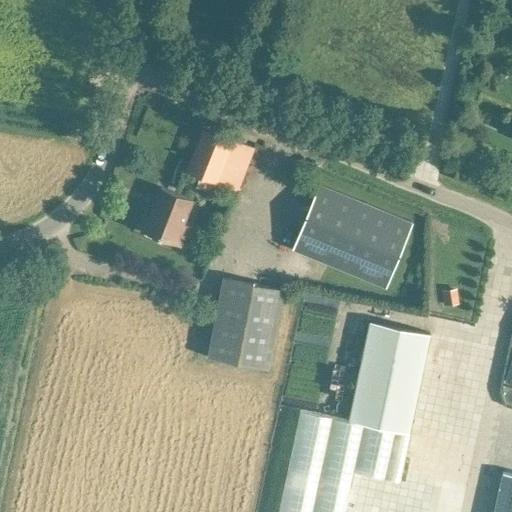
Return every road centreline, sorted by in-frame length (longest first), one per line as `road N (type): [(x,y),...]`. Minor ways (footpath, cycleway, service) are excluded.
road 1 (unclassified): [(511,217),(133,64)]
road 2 (unclassified): [(0,242),(34,235),(78,207),(109,156),(133,64)]
